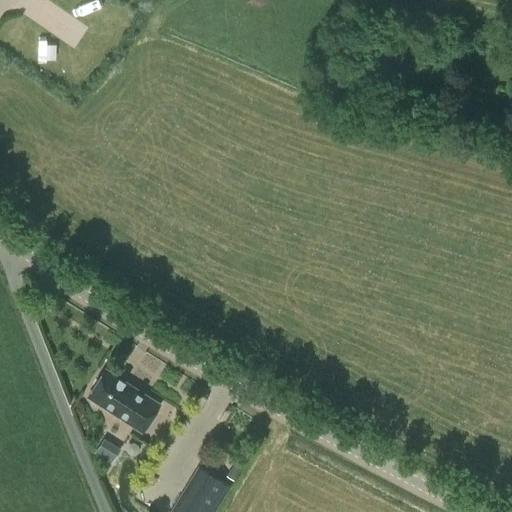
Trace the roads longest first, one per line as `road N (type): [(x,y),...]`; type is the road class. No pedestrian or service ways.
road 1 (tertiary): [(475,511),(196,362),(5,239)]
road 2 (unclassified): [(5,239),(38,356),(107,511)]
